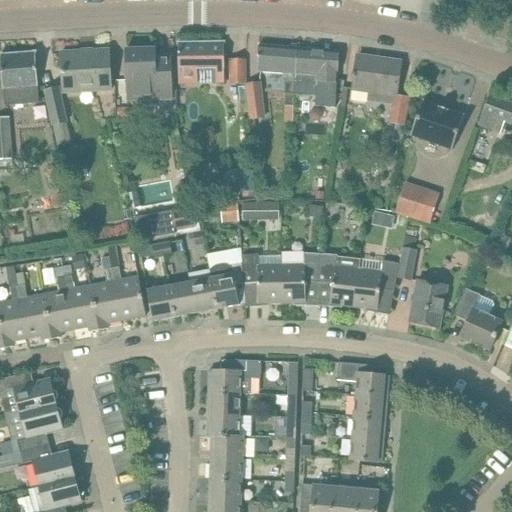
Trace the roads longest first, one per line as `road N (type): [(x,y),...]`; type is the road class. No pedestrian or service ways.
road 1 (unclassified): [(511,67),(336,19),(198,12),(0,20)]
road 2 (residential): [(168,343),(344,340),(452,365),(511,401)]
road 3 (residential): [(114,511),(85,371),(110,352),(168,343)]
road 4 (residential): [(179,511),(168,343)]
